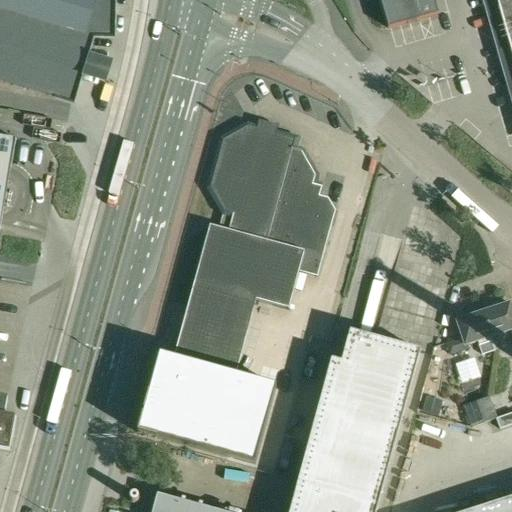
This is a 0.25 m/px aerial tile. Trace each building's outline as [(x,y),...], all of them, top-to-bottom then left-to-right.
[(112,37),(113,18),(112,0),(0,0),(0,80),(72,102),(92,36),(112,37)] [(380,0),(389,29),(408,24),(408,25),(419,21),(419,20),(438,15),(433,0),(380,0)] [(511,0),(496,0),(511,54),(511,0)] [(210,227),(174,357),(232,373),(252,299),(289,309),(299,273),(317,277),(322,257),(335,211),(328,199),(320,197),(323,187),(313,184),(315,176),(301,151),(293,149),(296,140),(275,134),(276,130),(260,125),(259,130),(248,127),(223,141),(210,188),(224,212),(219,229),(210,227)] [(0,133),(0,230),(17,137),(0,133)] [(492,337),(505,332),(510,331),(511,335),(511,311),(510,305),(483,313),(496,351),(492,337)] [(463,338),(446,344),(450,355),(469,349),(468,345),(477,342),(482,355),(495,351),(495,352),(496,351),(483,313),(458,322),(463,338)] [(376,511),(420,351),(350,332),(341,363),(331,360),(289,511),(216,511),(158,496),(153,511),(376,511)] [(483,361),(464,367),(470,387),(490,381),(483,361)] [(0,450),(9,452),(12,435),(15,419),(4,417),(7,399),(0,397),(0,450)] [(426,397),(422,413),(439,418),(443,402),(426,397)] [(490,397),(476,402),(484,423),(497,419),(490,397)] [(476,402),(464,406),(471,428),(484,423),(476,402)] [(511,425),(511,413),(496,420),(500,430),(511,425)] [(511,511),(511,497),(467,511),(511,511)]
